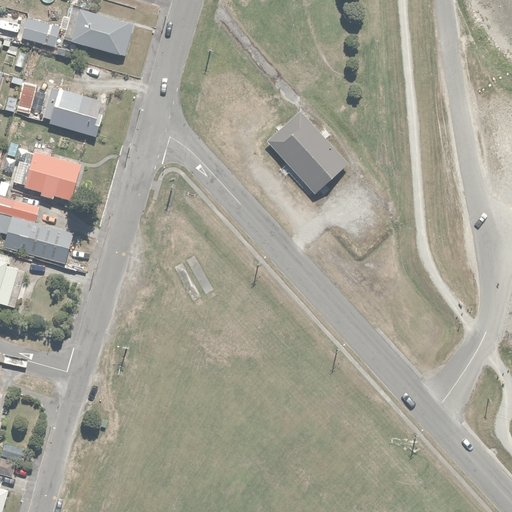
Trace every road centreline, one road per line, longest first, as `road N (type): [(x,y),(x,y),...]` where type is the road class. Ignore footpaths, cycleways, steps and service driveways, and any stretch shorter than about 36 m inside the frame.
road 1 (unclassified): [(511,503),(191,150),(150,128)]
road 2 (residential): [(150,128),(81,374)]
road 3 (residential): [(81,374),(41,511)]
road 4 (residential): [(187,0),(150,128)]
